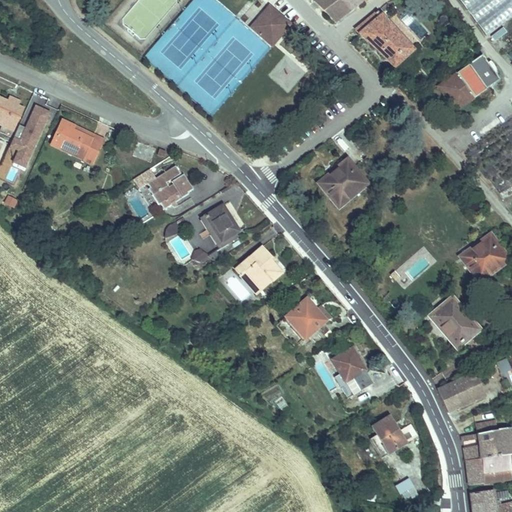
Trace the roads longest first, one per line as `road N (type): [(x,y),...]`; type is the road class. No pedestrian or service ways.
road 1 (tertiary): [(257,186),(407,366),(442,430),(460,511)]
road 2 (unclassified): [(200,133),(175,138),(0,63)]
road 3 (residential): [(370,89),(393,91),(511,223)]
road 4 (tertiary): [(56,0),(200,133)]
road 5 (residential): [(257,186),(355,112),(370,89)]
road 6 (residential): [(370,89),(361,65),(290,0)]
